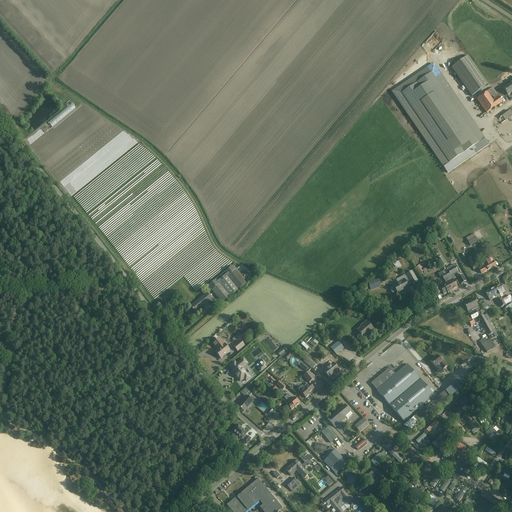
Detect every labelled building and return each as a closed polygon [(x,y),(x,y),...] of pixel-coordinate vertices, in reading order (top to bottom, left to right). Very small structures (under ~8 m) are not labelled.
[(451,69),(472,97),(488,85),(467,57),(451,69)] [(406,113),(447,173),(489,145),(447,84),(433,64),(392,92),(406,113)] [(511,82),(503,89),(507,96),(511,92),(511,82)] [(502,102),(499,98),(492,88),(476,100),(486,113),(502,102)] [(71,106),(48,125),(52,130),(75,111),(71,106)] [(498,119),(501,124),(511,115),(511,114),(510,111),(498,119)] [(468,242),(470,246),(478,242),(476,238),(468,242)] [(478,269),(481,274),(487,270),(488,271),(495,266),(493,262),(491,258),(483,262),(484,264),(482,265),(483,267),(479,269),(478,268),(478,269)] [(442,259),(438,262),(441,267),(446,265),(442,259)] [(450,287),(452,291),(457,288),(453,280),(456,279),(453,274),(458,272),(455,267),(448,271),(448,270),(444,272),(447,278),(449,280),(448,280),(449,281),(450,281),(451,282),(450,282),(452,285),(450,287)] [(235,270),(216,286),(212,289),(223,303),(246,284),(235,270)] [(406,275),(407,278),(393,286),(398,295),(409,288),(407,286),(411,284),(412,285),(418,282),(412,272),(406,275)] [(447,278),(444,272),(440,274),(444,280),(446,284),(438,289),(434,283),(431,285),(436,295),(440,293),(442,291),(443,295),(447,292),(448,293),(452,291),(450,287),(452,285),(450,282),(451,282),(450,281),(449,281),(448,280),(449,280),(447,278)] [(462,275),(457,278),(461,285),(466,282),(462,275)] [(500,285),(495,288),(500,297),(501,298),(506,295),(500,285)] [(500,297),(495,288),(485,293),(489,299),(494,296),(495,298),(497,297),(498,298),(500,297)] [(190,307),(195,312),(211,299),(206,294),(190,307)] [(506,296),(502,299),(505,305),(511,301),(511,299),(510,296),(507,298),(506,296)] [(474,299),(464,304),(463,305),(464,305),(469,315),(470,316),(467,318),(471,326),(475,324),(473,321),(472,320),(479,317),(477,314),(478,314),(478,313),(477,313),(476,311),(479,309),(479,310),(480,310),(479,308),(474,299)] [(505,305),(502,299),(497,301),(499,306),(500,306),(501,308),(505,305)] [(495,329),(487,316),(484,318),(483,315),(479,318),(483,324),(482,324),(492,340),(496,338),(494,334),(494,333),(493,333),(492,331),(495,329)] [(361,336),(363,338),(369,332),(370,333),(374,331),(367,322),(363,325),(364,326),(357,331),(361,335),(360,335),(361,336)] [(225,345),(224,345),(219,339),(212,344),(217,350),(215,352),(221,359),(230,351),(225,345)] [(496,347),(491,339),(482,345),(487,353),(496,347)] [(237,352),(244,346),(240,341),(233,347),(237,352)] [(331,348),(333,351),(336,355),(343,349),(340,344),(341,344),(339,342),(331,348)] [(431,362),(434,365),(439,372),(446,366),(442,361),(442,362),(437,356),(431,362)] [(304,362),(312,369),(316,364),(308,357),(304,362)] [(246,381),(249,378),(248,376),(242,368),(247,364),(243,359),(237,365),(234,362),(229,366),(233,371),(232,372),(233,372),(235,375),(234,376),(237,379),(240,382),(244,379),(246,381)] [(329,378),(338,370),(333,364),(324,372),(329,378)] [(390,368),(371,384),(403,422),(433,396),(407,365),(396,375),(390,368)] [(303,376),(309,383),(314,379),(308,372),(303,376)] [(283,390),(285,387),(279,382),(277,385),(283,390)] [(310,384),(305,388),(305,389),(303,387),(302,386),(299,389),(299,390),(301,392),(300,392),(305,399),(310,395),(309,393),(314,389),(310,384)] [(249,390),(247,388),(240,393),(246,398),(241,403),(240,402),(237,405),(244,411),(247,407),(248,408),(249,406),(249,405),(252,401),(248,398),(251,394),(248,391),(249,390)] [(449,399),(444,393),(413,419),(418,425),(449,399)] [(284,398),(288,403),(290,405),(288,407),(291,410),(294,408),(295,408),(299,404),(294,397),(291,400),(290,398),(291,398),(288,394),(284,398)] [(328,419),(335,428),(346,418),(345,417),(350,412),(345,405),(336,413),(328,419)] [(354,426),(360,433),(369,425),(364,419),(354,426)] [(247,433),(237,425),(232,431),(235,434),(233,436),(237,439),(238,437),(241,440),(242,439),(244,441),(243,442),(246,445),(251,439),(248,436),(247,437),(245,435),(247,433)] [(366,443),(363,439),(355,446),(358,450),(366,443)] [(325,455),(327,446),(315,443),(314,449),(315,449),(314,452),(325,455)] [(335,451),(331,455),(325,460),(324,462),(335,474),(346,463),(335,451)] [(331,455),(329,452),(323,458),(325,460),(331,455)] [(302,455),(300,458),(306,464),(308,462),(309,463),(309,462),(306,459),(302,455)] [(285,470),(289,474),(291,476),(297,470),(301,466),(302,466),(296,460),(285,470)] [(303,468),(301,466),(297,470),(299,472),(298,473),(304,479),(309,475),(303,468)] [(234,504),(232,501),(227,505),(227,506),(232,511),(245,511),(259,501),(263,505),(260,508),(263,511),(278,511),(279,511),(282,509),(274,499),(273,499),(260,483),(261,483),(256,477),(255,479),(256,481),(249,487),(250,487),(244,492),(242,493),(241,495),(238,496),(237,498),(235,500),(237,501),(234,504)] [(292,493),(300,485),(293,478),(285,485),(292,493)] [(329,504),(335,511),(340,509),(337,506),(345,500),(347,503),(351,500),(344,492),(341,488),(325,501),(328,505),(329,504)]
